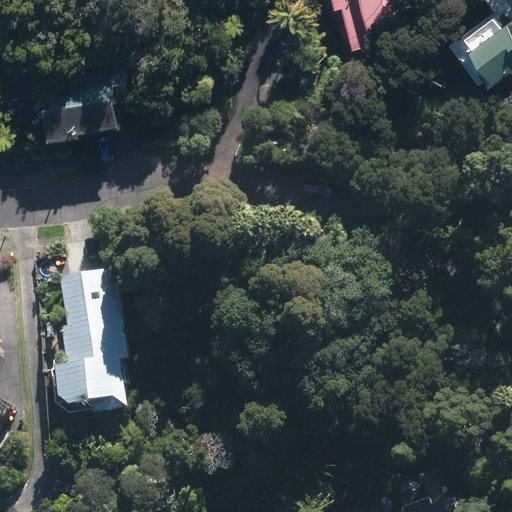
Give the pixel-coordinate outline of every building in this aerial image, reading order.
[(350,0),(352,7),(361,5),(372,45),(395,39),(385,0),(350,0)] [(511,16),(483,36),(511,78),(511,16)] [(119,66),(44,77),(49,106),(38,108),(43,143),(129,130),(119,66)] [(132,277),(73,288),(82,335),(76,336),(83,371),(70,373),(75,396),(91,411),(111,409),(111,416),(146,413),(145,407),(138,368),(148,366),(132,277)] [(0,449),(20,418),(0,405),(0,449)]
